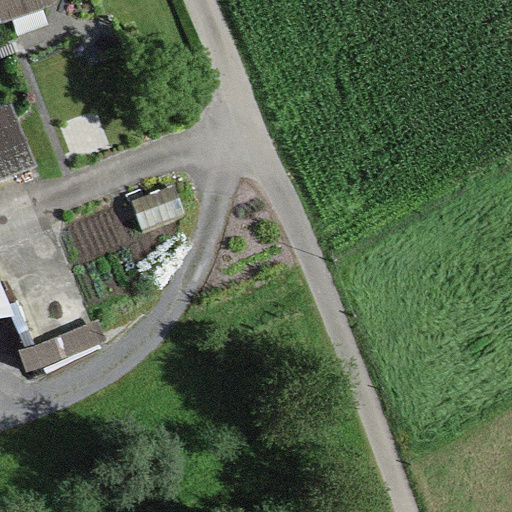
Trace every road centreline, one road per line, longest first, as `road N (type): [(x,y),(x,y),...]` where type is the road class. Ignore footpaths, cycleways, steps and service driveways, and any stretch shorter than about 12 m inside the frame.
road 1 (track): [(406,511),(322,283),(201,0)]
road 2 (track): [(250,122),(219,231),(183,312),(141,365),(63,411),(0,432)]
